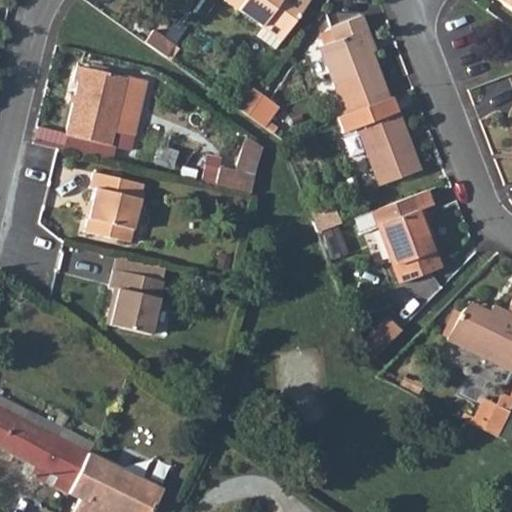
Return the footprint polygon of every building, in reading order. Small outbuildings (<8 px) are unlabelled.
[(232,0),(261,21),(253,32),(274,46),(303,0),(232,0)] [(511,0),(497,0),(511,10),(511,0)] [(386,96),(363,27),(366,25),(361,10),(330,23),(334,37),(317,43),(336,97),(327,100),(332,116),(386,96)] [(142,41),(163,56),(176,38),(156,23),(142,41)] [(511,40),(499,45),(503,56),(511,53),(511,40)] [(65,131),(109,142),(125,75),(77,64),(73,80),(77,81),(65,131)] [(225,100),(243,113),(254,96),(237,84),(225,100)] [(332,116),(338,137),(355,131),(373,188),(416,173),(390,94),(386,96),(332,116)] [(243,113),(258,124),(270,107),(254,96),(243,113)] [(222,165),(223,156),(207,153),(202,182),(256,190),(264,141),(243,137),(238,168),(222,165)] [(83,229),(126,239),(139,183),(90,171),(86,187),(93,189),(83,229)] [(369,207),(381,240),(394,282),(435,267),(415,208),(418,207),(413,192),(369,207)] [(303,209),(309,228),(337,219),(333,206),(317,211),(314,206),(303,209)] [(109,255),(105,270),(153,281),(157,267),(109,255)] [(101,284),(109,286),(102,323),(142,332),(153,281),(105,270),(101,284)] [(441,338),(508,371),(511,363),(511,291),(502,312),(488,305),(482,317),(461,305),(455,312),(441,338)] [(350,340),(359,368),(399,327),(383,310),(350,340)] [(477,430),(491,403),(479,396),(465,424),(477,430)] [(477,430),(491,437),(506,409),(491,403),(477,430)] [(0,451),(25,465),(20,475),(50,490),(76,502),(71,511),(105,511),(124,474),(0,411),(0,451)] [(105,511),(150,511),(160,493),(124,474),(105,511)]
